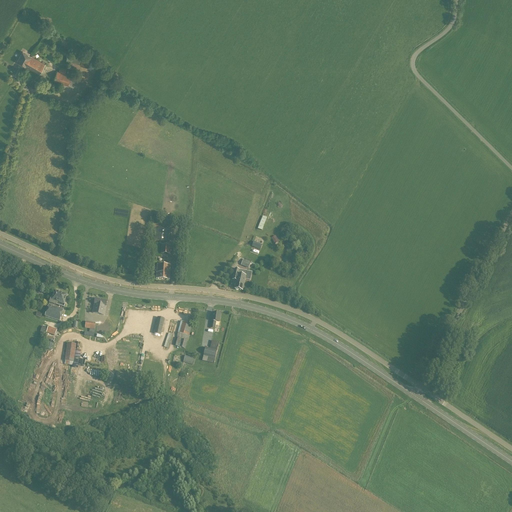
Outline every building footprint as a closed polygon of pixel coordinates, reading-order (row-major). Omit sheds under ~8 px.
[(72,60),(71,62),(79,64),(81,52),(77,51),(77,48),(74,47),(74,51),(73,51),(72,60)] [(17,62),(25,67),(31,57),(23,52),(17,62)] [(80,66),(93,69),(96,60),(83,56),(80,66)] [(31,57),(25,67),(39,75),(45,65),(31,57)] [(57,71),(54,82),(61,84),(64,75),(65,74),(66,68),(60,67),(59,72),(57,71)] [(64,75),(61,84),(69,86),(77,88),(80,78),(73,76),(69,75),(65,74),(64,75)] [(154,241),(170,242),(171,230),(155,229),(154,241)] [(252,247),(260,250),(262,245),(254,242),(252,247)] [(160,254),(171,255),(172,246),(161,245),(160,254)] [(248,268),(251,261),(243,258),(240,265),(248,268)] [(157,273),(156,279),(169,279),(170,265),(158,264),(157,273)] [(235,289),(243,291),(246,276),(241,275),(242,270),(235,269),(232,280),(237,280),(235,289)] [(67,296),(55,292),(52,300),(51,300),(50,303),(64,307),(65,304),(64,304),(67,296)] [(95,304),(93,313),(104,316),(106,306),(106,307),(107,302),(95,299),(94,304),(95,304)] [(45,317),(44,320),(58,325),(59,321),(60,322),(64,310),(49,305),(45,317)] [(213,313),(211,321),(210,328),(215,329),(216,322),(219,322),(221,314),(213,313)] [(157,318),(154,334),(161,335),(164,319),(157,318)] [(177,338),(188,341),(193,324),(181,321),(177,338)] [(85,329),(89,329),(89,332),(95,333),(95,323),(86,322),(85,329)] [(48,326),(46,332),(55,335),(57,329),(48,326)] [(174,346),(185,349),(187,341),(176,338),(174,346)] [(51,350),(53,343),(45,341),(43,348),(51,350)] [(202,361),(214,364),(219,343),(212,341),(210,348),(206,347),(202,361)] [(65,364),(73,366),(73,362),(74,362),(76,344),(68,343),(65,361),(65,364)] [(185,356),(183,363),(193,365),(195,359),(185,356)]
